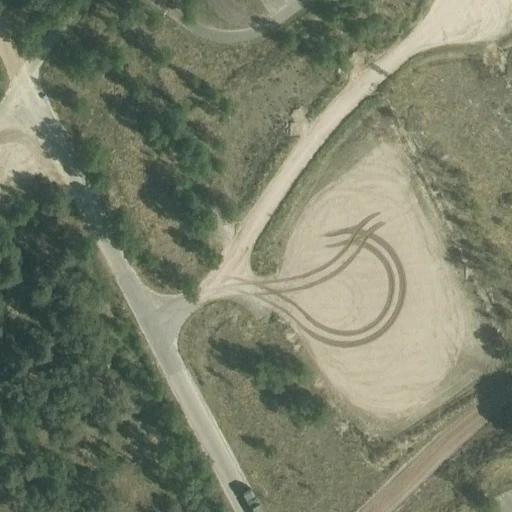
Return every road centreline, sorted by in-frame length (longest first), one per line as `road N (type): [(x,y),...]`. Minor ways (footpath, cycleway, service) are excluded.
road 1 (unclassified): [(250,511),(24,80)]
road 2 (track): [(463,0),(342,105),(216,289),(152,327)]
road 3 (track): [(511,397),(377,511)]
